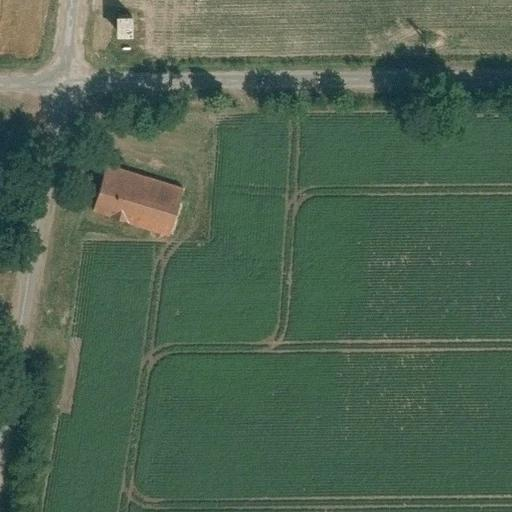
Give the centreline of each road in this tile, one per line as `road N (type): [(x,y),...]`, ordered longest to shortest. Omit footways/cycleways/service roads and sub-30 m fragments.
road 1 (unclassified): [(66,86),(511,82)]
road 2 (unclassified): [(66,86),(0,462)]
